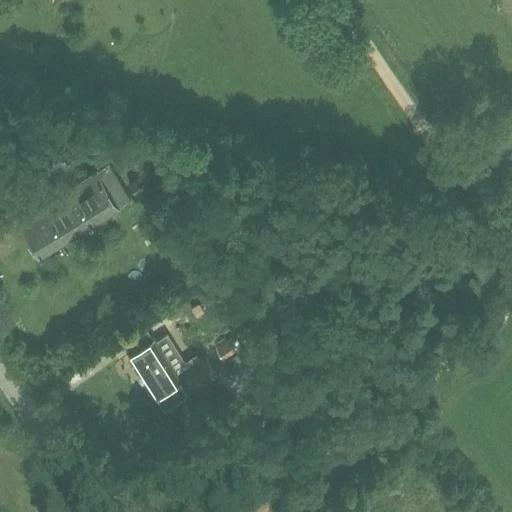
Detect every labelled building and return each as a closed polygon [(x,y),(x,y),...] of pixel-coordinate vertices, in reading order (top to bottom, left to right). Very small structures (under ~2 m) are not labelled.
[(511,110),(465,138),(477,158),(486,153),(492,162),(502,173),(511,167),(511,110)] [(147,133),(124,148),(135,166),(158,151),(147,133)] [(20,217),(42,252),(131,197),(109,162),(20,217)] [(130,183),(137,194),(154,183),(147,172),(130,183)] [(212,280),(219,291),(230,284),(223,273),(212,280)] [(216,347),(224,359),(239,349),(232,337),(216,347)] [(155,338),(130,354),(155,394),(156,394),(166,409),(190,394),(180,379),(181,378),(155,338)] [(182,371),(194,391),(218,375),(206,355),(182,371)] [(244,469),(253,461),(245,452),(236,460),(244,469)]
